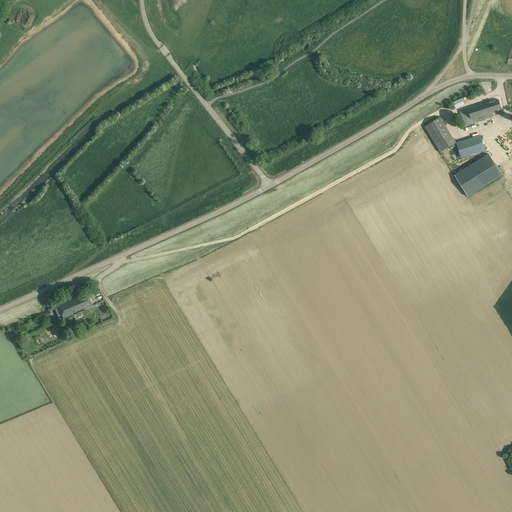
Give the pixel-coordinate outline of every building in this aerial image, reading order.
[(463,98),(454,102),(457,108),(466,104),(463,98)] [(502,109),(498,100),(460,112),(464,126),(468,124),(472,135),(478,133),(475,122),(493,116),(492,112),(502,109)] [(426,122),(428,125),(438,119),(436,116),(426,122)] [(461,158),(485,150),(481,136),(457,143),(461,158)] [(489,154),(455,175),(468,196),(502,175),(489,154)] [(92,306),(89,298),(87,294),(74,299),(72,300),(58,306),(63,318),(73,314),(72,312),(79,309),(83,307),(84,309),(92,306)] [(49,310),(42,313),(44,318),(51,316),(49,310)]
